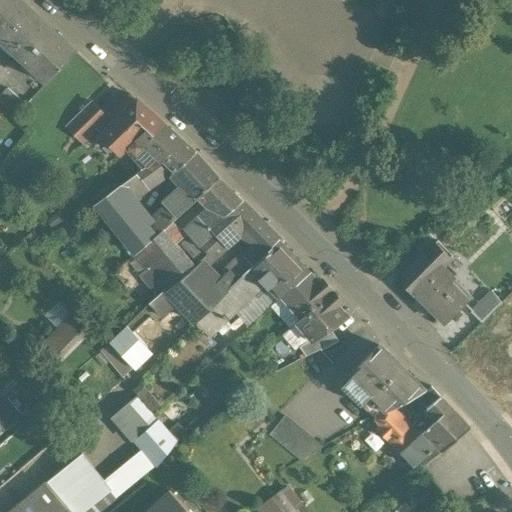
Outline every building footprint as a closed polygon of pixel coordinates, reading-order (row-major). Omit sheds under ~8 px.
[(75,53),(19,0),(0,0),(0,39),(15,53),(14,55),(45,85),(75,53)] [(96,132),(45,85),(30,102),(50,120),(44,126),(75,155),(96,132)] [(344,85),(299,89),(301,115),(325,126),(346,111),(344,85)] [(25,107),(7,90),(0,96),(0,100),(15,119),(25,107)] [(136,101),(101,136),(119,154),(122,151),(144,131),(150,137),(163,125),(136,101)] [(163,125),(150,137),(144,131),(122,151),(142,172),(163,157),(176,170),(194,154),(163,125)] [(194,154),(176,170),(169,178),(183,193),(166,209),(175,220),(197,200),(218,180),(194,154)] [(142,172),(93,206),(104,220),(126,204),(144,189),(159,179),(161,182),(165,179),(165,178),(169,178),(176,170),(163,157),(142,172)] [(234,195),(218,180),(197,200),(207,211),(186,230),(201,247),(214,236),(213,234),(223,224),(220,221),(231,212),(232,213),(244,203),(235,194),(234,195)] [(244,203),(232,213),(231,212),(220,221),(223,224),(213,234),(214,236),(201,247),(208,256),(212,260),(244,231),(258,218),(244,203)] [(166,209),(145,227),(126,204),(104,220),(134,256),(163,232),(175,220),(166,209)] [(279,240),(258,218),(244,231),(258,245),(243,258),(252,268),(267,253),(265,252),(277,242),(279,240)] [(163,232),(134,256),(155,281),(149,287),(157,296),(163,291),(164,292),(194,269),(163,232)] [(277,242),(265,252),(267,253),(252,268),(248,272),(267,291),(276,302),(280,299),(308,274),(277,242)] [(437,242),(398,280),(412,295),(414,294),(444,324),(471,298),(441,267),(451,257),(437,242)] [(194,269),(164,292),(163,291),(157,296),(148,304),(159,317),(175,303),(195,324),(235,285),(225,275),(214,286),(194,269)] [(235,285),(195,324),(210,339),(253,296),(258,301),(267,291),(248,272),(235,285)] [(324,289),(308,274),(280,299),(299,321),(300,321),(329,296),(329,297),(333,294),(327,288),(324,289)] [(492,291),(470,313),(481,324),(492,313),(502,304),(492,291)] [(329,296),(300,321),(299,321),(294,325),(308,341),(310,343),(329,330),(346,319),(347,318),(346,316),(338,307),(342,304),(333,294),(329,297),(329,296)] [(77,309),(33,353),(50,370),(82,339),(80,336),(92,324),(77,309)] [(152,350),(127,327),(101,352),(123,377),(152,350)] [(329,330),(310,343),(308,341),(298,348),(305,358),(320,351),(320,352),(338,343),(329,330)] [(424,392),(378,346),(339,385),(375,419),(415,397),(424,392)] [(424,392),(415,397),(429,411),(441,399),(431,388),(424,392)] [(175,442),(136,397),(113,416),(155,466),(156,467),(161,462),(165,455),(175,442)] [(469,429),(441,399),(429,411),(437,420),(418,438),(396,413),(377,424),(382,429),(378,432),(413,469),(436,447),(441,453),(469,429)] [(321,447),(284,417),(269,435),(299,460),(300,461),(322,448),(321,447)] [(70,511),(46,483),(9,511),(101,511),(116,500),(114,499),(155,466),(142,453),(103,485),(108,492),(83,511),(70,511)] [(81,454),(46,483),(70,511),(83,511),(108,492),(103,485),(99,481),(101,479),(81,454)] [(188,511),(168,491),(146,511),(188,511)] [(290,491),(277,500),(281,506),(273,511),(293,511),(301,506),(290,491)] [(403,502),(394,511),(407,511),(411,509),(403,502)]
